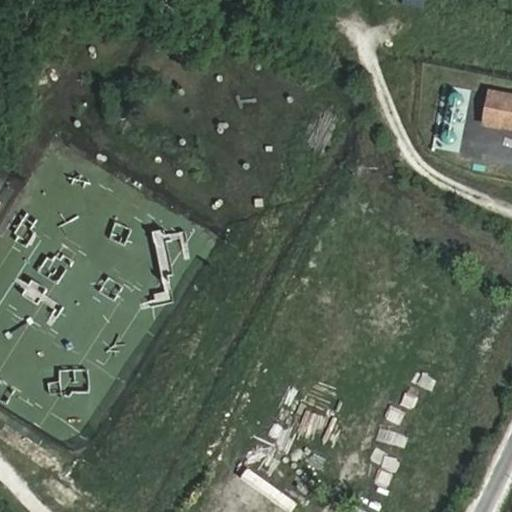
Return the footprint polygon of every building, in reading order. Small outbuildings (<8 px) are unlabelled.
[(401,0),(400,5),(420,10),(422,0),(401,0)] [(511,93),(503,91),(497,120),(511,122),(511,93)] [(0,337),(12,338),(12,315),(4,310),(16,289),(37,289),(37,288),(67,236),(76,241),(85,226),(71,226),(61,243),(61,218),(37,218),(32,226),(13,226),(13,228),(0,249),(0,337)] [(48,302),(42,312),(68,326),(74,316),(48,302)] [(311,487),(315,473),(291,466),(286,479),(311,487)]
